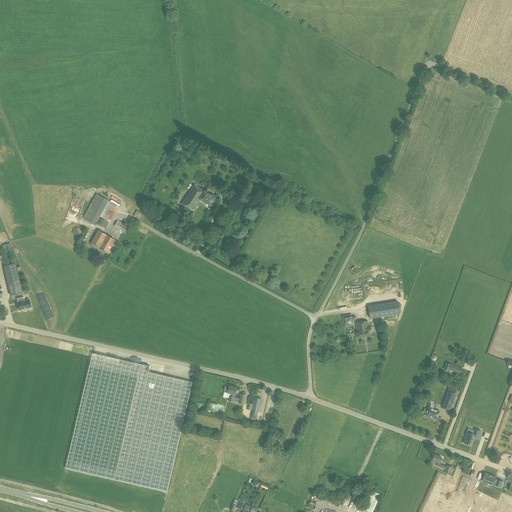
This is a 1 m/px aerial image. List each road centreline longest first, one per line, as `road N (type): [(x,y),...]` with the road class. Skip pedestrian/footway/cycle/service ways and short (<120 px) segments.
road 1 (residential): [(310,398),(313,322),(364,224),(427,61)]
road 2 (unclassified): [(310,398),(0,322)]
road 3 (unclassified): [(310,398),(511,471)]
